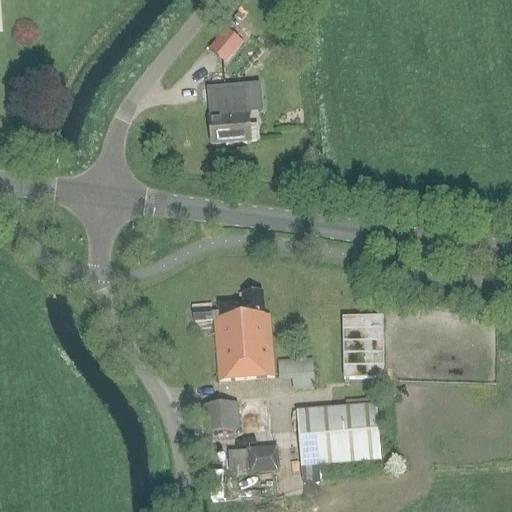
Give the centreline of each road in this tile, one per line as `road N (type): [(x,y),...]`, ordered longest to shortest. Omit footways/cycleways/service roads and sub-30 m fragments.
road 1 (tertiary): [(106,199),(511,253)]
road 2 (unclassified): [(185,511),(171,414),(100,293),(106,199)]
road 3 (unclassified): [(106,199),(110,153),(127,107),(210,0)]
